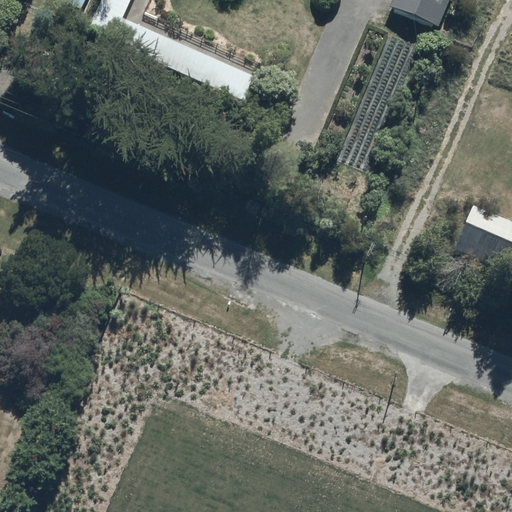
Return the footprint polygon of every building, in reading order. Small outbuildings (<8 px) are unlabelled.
[(240,110),(251,85),(123,27),(135,0),(101,0),(84,39),(240,110)] [(391,0),(386,14),(439,35),(453,0),(391,0)] [(511,210),(477,196),(459,239),(511,261),(511,210)] [(87,418),(68,460),(86,468),(105,426),(87,418)] [(62,472),(45,511),(91,511),(102,488),(62,472)] [(355,511),(299,491),(291,511),(426,511),(391,499),(386,511),(355,511)]
